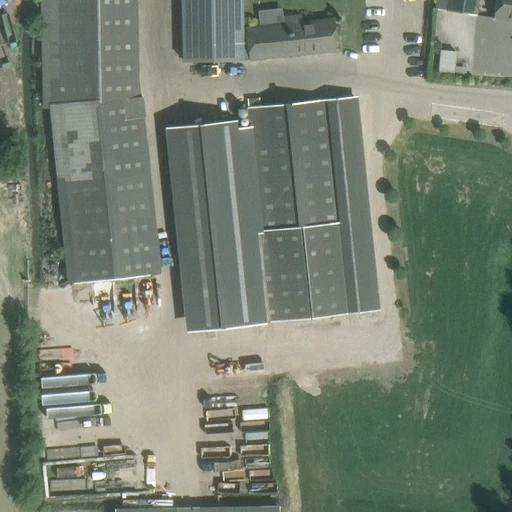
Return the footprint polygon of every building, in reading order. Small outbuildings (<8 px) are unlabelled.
[(137,0),(39,0),(42,104),(141,94),(137,0)] [(243,29),(242,0),(180,0),(182,61),(244,60),(243,29)] [(447,0),(445,10),(476,15),(478,0),(447,0)] [(511,0),(496,0),(494,18),(511,20),(511,0)] [(338,50),(336,30),(334,19),(301,23),(300,19),(296,19),(295,16),(283,17),(284,24),(243,29),(244,60),(338,50)] [(438,49),(436,66),(451,67),(452,50),(438,49)] [(141,94),(81,101),(83,121),(143,115),(141,94)] [(237,119),(185,125),(206,328),(262,322),(359,312),(379,310),(356,96),(328,99),(248,107),(250,126),(238,127),(237,119)]
